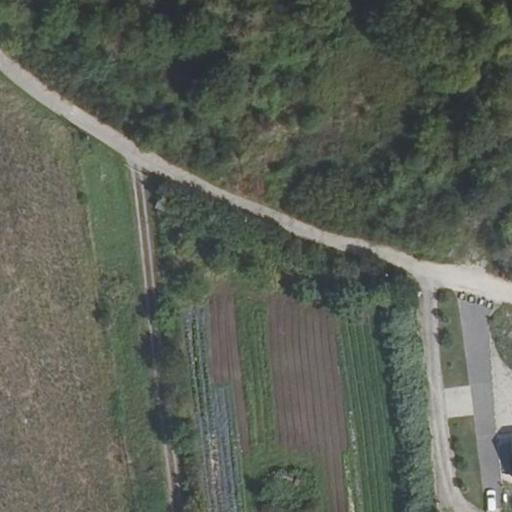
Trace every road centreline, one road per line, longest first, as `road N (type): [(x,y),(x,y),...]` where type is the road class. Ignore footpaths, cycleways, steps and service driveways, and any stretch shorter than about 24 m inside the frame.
road 1 (track): [(511,301),(301,238),(150,171),(0,57)]
road 2 (track): [(187,511),(150,171)]
road 3 (unknown): [(483,293),(494,511)]
